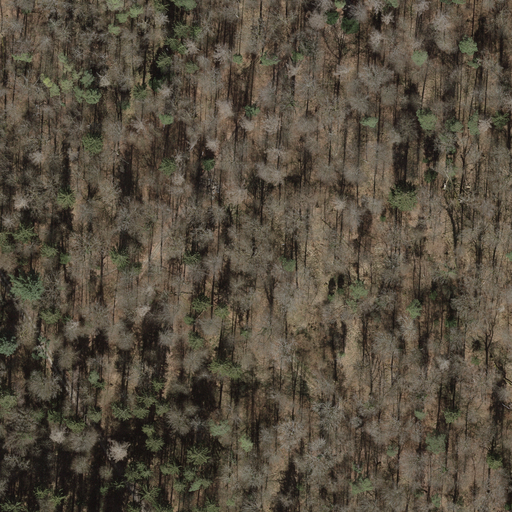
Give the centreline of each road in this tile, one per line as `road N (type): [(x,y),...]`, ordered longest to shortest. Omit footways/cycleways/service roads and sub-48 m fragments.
road 1 (track): [(153,252),(276,75),(368,0)]
road 2 (track): [(0,272),(149,511)]
road 3 (track): [(76,393),(96,329),(153,252)]
